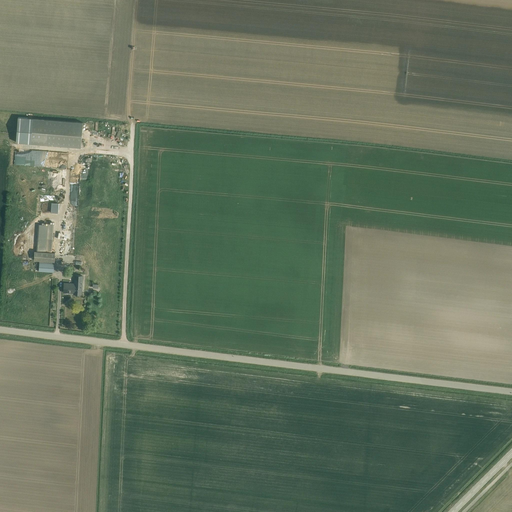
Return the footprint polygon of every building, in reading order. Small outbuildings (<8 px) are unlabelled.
[(80,147),(82,123),(54,121),(18,118),(16,142),(52,145),(80,147)] [(107,134),(111,135),(114,135),(118,135),(122,136),(123,126),(119,125),(115,125),(111,125),(108,124),(107,134)] [(27,163),(27,154),(17,154),(16,163),(27,163)] [(60,213),(60,203),(52,202),(52,212),(60,213)] [(52,252),(54,224),(48,223),(48,225),(38,224),(36,249),(36,252),(35,252),(34,260),(40,261),(39,263),(39,271),(53,273),(55,253),(52,252)] [(81,295),(82,276),(74,276),(74,284),(64,284),(63,293),(74,293),(74,295),(81,295)]
